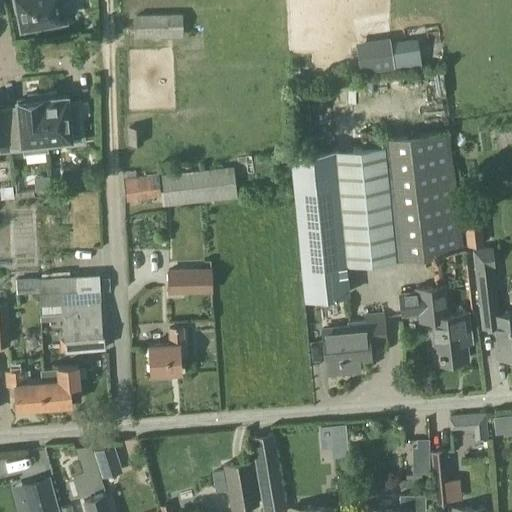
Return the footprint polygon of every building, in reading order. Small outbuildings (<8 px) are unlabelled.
[(13,0),(16,11),(19,10),(22,26),(49,21),(50,28),(68,24),(62,0),(13,0)] [(182,13),(135,13),(135,37),(182,36),(182,13)] [(417,40),(390,44),(394,69),(420,64),(417,40)] [(57,95),(57,91),(42,92),(47,140),(48,140),(70,138),(71,144),(86,142),(81,99),(68,100),(68,94),(57,95)] [(28,94),(28,98),(18,99),(19,106),(6,107),(11,150),(23,149),(24,151),(23,152),(24,153),(49,150),(49,149),(48,140),(47,140),(42,92),(28,94)] [(0,107),(0,150),(11,150),(6,107),(0,107)] [(141,143),(140,126),(127,127),(129,144),(141,143)] [(342,262),(387,257),(425,253),(440,251),(442,251),(456,249),(463,248),(462,241),(449,130),(405,135),(406,142),(291,153),(305,298),(345,293),(342,262)] [(163,204),(234,195),(231,168),(159,177),(163,204)] [(157,178),(123,181),(126,200),(159,196),(157,178)] [(467,244),(482,242),(478,214),(463,216),(467,244)] [(511,312),(506,313),(505,301),(498,302),(494,265),(489,265),(487,248),(474,249),(483,328),(497,326),(498,339),(496,340),(498,357),(511,355),(511,312)] [(442,251),(443,257),(453,256),(453,258),(457,258),(456,249),(442,251)] [(440,251),(425,253),(426,263),(432,262),(435,262),(435,260),(438,259),(441,257),(440,253),(440,251)] [(442,261),(435,262),(432,262),(434,279),(444,278),(442,261)] [(211,291),(211,269),(168,270),(169,292),(211,291)] [(103,333),(99,274),(39,277),(40,286),(38,286),(40,303),(60,301),(62,325),(42,327),(44,351),(106,346),(105,333),(103,333)] [(39,277),(16,279),(17,288),(38,286),(40,286),(39,277)] [(468,358),(466,337),(471,337),(468,312),(448,314),(445,287),(401,292),(404,313),(427,310),(428,318),(431,317),(433,332),(439,331),(442,361),(468,358)] [(0,343),(10,343),(8,303),(0,303),(0,343)] [(358,354),(371,353),(369,339),(388,337),(385,312),(367,314),(367,319),(350,321),(351,333),(324,335),(328,373),(350,371),(350,367),(360,366),(358,354)] [(189,314),(191,359),(210,358),(209,314),(189,314)] [(169,343),(148,345),(150,374),(155,373),(156,377),(166,376),(165,372),(180,371),(179,355),(184,355),(181,326),(168,328),(169,343)] [(42,368),(43,379),(45,404),(72,402),(70,377),(78,377),(77,364),(58,365),(59,367),(42,368)] [(25,368),(7,369),(8,382),(16,382),(18,406),(45,404),(43,379),(31,380),(30,369),(25,369),(25,368)] [(491,411),(495,436),(509,434),(506,409),(491,411)] [(450,414),(451,428),(474,426),(476,440),(489,439),(486,412),(450,414)] [(251,434),(263,509),(285,506),(273,431),(251,434)] [(49,459),(76,456),(73,435),(46,439),(49,459)] [(113,443),(93,450),(102,477),(122,471),(113,443)] [(431,452),(436,503),(449,502),(444,450),(431,452)] [(253,459),(223,463),(231,510),(262,505),(253,459)] [(36,511),(58,511),(48,476),(28,481),(36,511)] [(110,511),(104,493),(83,500),(86,511),(110,511)] [(425,511),(425,493),(400,493),(400,505),(405,505),(405,509),(376,509),(375,511),(425,511)] [(172,511),(170,502),(160,504),(162,511),(172,511)]
